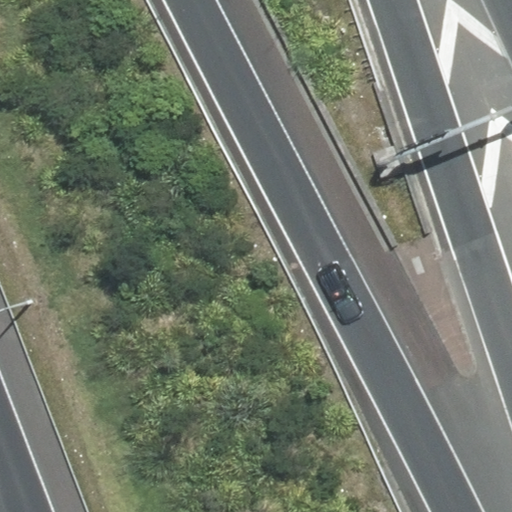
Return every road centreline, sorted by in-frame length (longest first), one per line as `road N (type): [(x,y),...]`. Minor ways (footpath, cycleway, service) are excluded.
road 1 (motorway): [(192,0),(457,511)]
road 2 (motorway): [(389,0),(511,382)]
